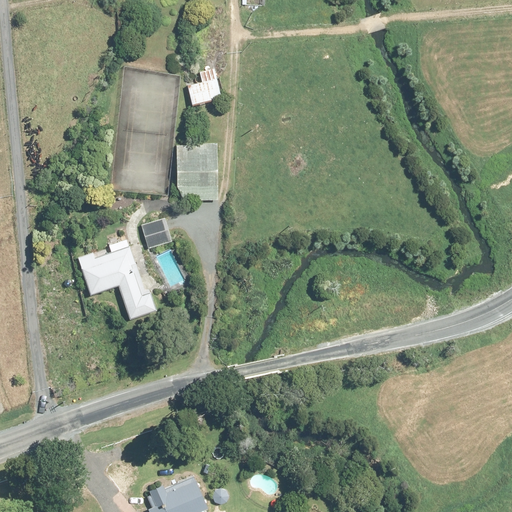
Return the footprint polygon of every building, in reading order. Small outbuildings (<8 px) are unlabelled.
[(191,104),(222,102),(219,67),(188,70),(191,104)] [(178,195),(219,196),(220,142),(179,141),(178,195)] [(141,224),(151,251),(176,242),(166,215),(141,224)] [(133,317),(159,306),(153,291),(145,294),(136,272),(144,268),(131,237),(111,245),(112,249),(97,256),(95,251),(79,258),(95,295),(119,285),(133,317)] [(146,490),(155,511),(209,511),(213,511),(195,469),(146,490)]
